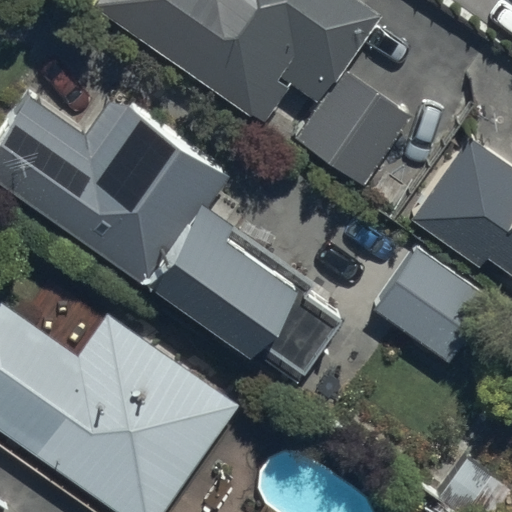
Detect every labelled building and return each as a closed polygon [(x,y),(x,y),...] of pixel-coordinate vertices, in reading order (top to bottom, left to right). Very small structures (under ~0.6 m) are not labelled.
[(98,0),(255,105),(282,65),(313,85),(370,0),(98,0)] [(407,103),(342,60),(297,127),(362,170),(407,103)] [(17,87),(0,112),(0,170),(249,337),(293,271),(193,205),(224,159),(114,85),(83,131),(17,87)] [(480,260),(488,248),(511,263),(511,156),(469,128),(411,214),(480,260)] [(369,293),(445,345),(485,286),(408,235),(369,293)] [(136,511),(149,511),(232,388),(97,298),(73,334),(0,284),(0,420),(10,428),(136,511)]
